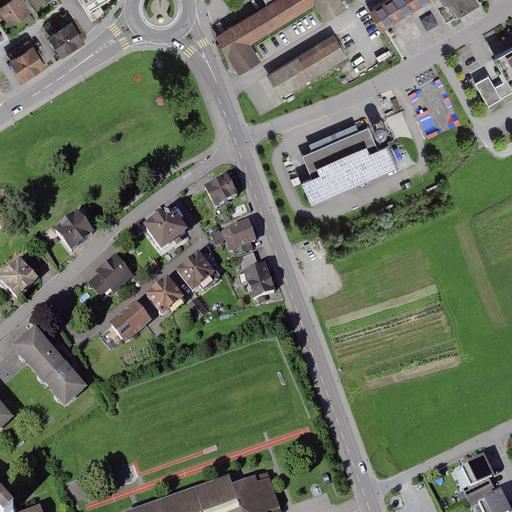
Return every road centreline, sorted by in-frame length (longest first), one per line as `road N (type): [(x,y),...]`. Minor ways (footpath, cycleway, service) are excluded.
road 1 (tertiary): [(370,495),(242,143)]
road 2 (residential): [(242,143),(110,233),(0,335)]
road 3 (residential): [(510,11),(395,77),(242,143)]
road 4 (residential): [(370,495),(511,425)]
road 5 (secondary): [(0,117),(101,49)]
